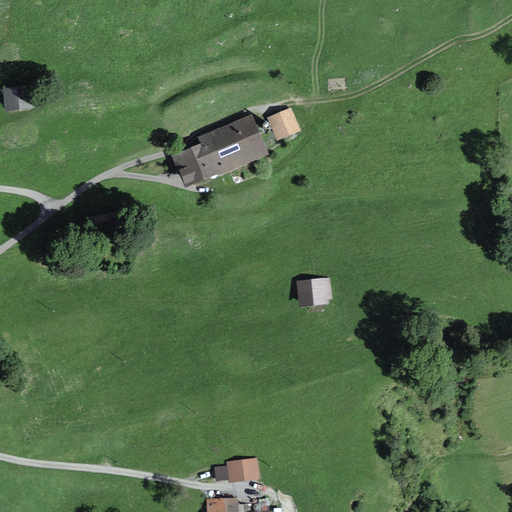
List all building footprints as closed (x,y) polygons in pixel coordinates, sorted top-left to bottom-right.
[(6,92),(8,108),(30,105),(28,89),(6,92)] [(271,119),(278,135),(296,127),(289,111),(271,119)] [(179,158),(189,181),(262,150),(249,118),(202,138),(206,146),(179,158)] [(131,224),(129,211),(94,218),(96,231),(131,224)] [(301,284),(302,302),(324,300),(323,297),(330,296),(328,281),(301,284)] [(254,460),(229,463),(231,479),(256,476),(254,460)] [(250,511),(250,504),(237,505),(236,499),(209,500),(209,511),(250,511)]
